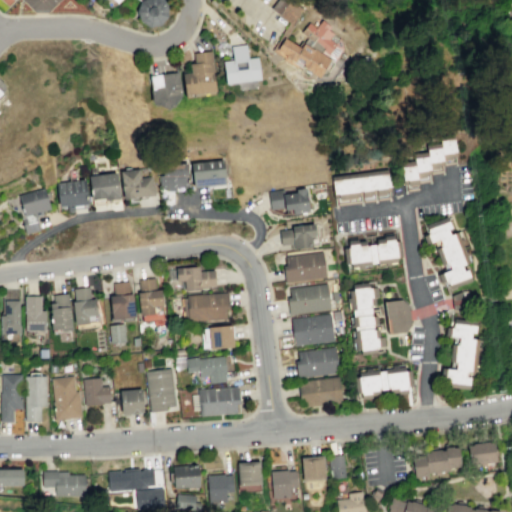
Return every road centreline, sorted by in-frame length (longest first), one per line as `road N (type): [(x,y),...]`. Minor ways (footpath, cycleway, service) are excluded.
road 1 (residential): [(0,445),(380,421),(511,400)]
road 2 (residential): [(273,428),(252,270),(235,249),(203,242),(0,272)]
road 3 (residential): [(187,24),(157,46),(62,26),(0,35)]
